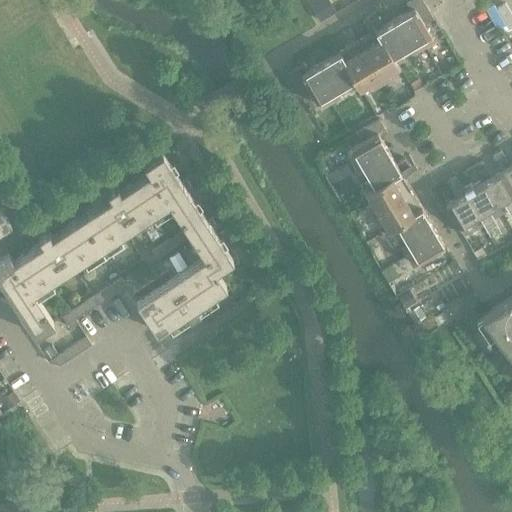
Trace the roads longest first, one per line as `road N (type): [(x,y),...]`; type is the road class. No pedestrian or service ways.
road 1 (unclassified): [(46,385),(122,338),(170,409),(162,460)]
road 2 (unclassified): [(162,460),(88,443),(46,385)]
